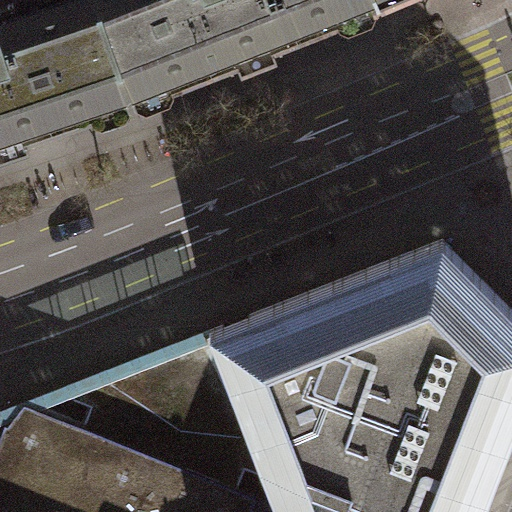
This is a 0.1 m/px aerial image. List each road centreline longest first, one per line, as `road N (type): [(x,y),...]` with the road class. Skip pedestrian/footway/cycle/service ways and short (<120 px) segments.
road 1 (tertiary): [(0,272),(357,135)]
road 2 (tertiary): [(511,42),(439,73),(357,135)]
road 3 (tertiary): [(357,135),(420,144),(511,120)]
